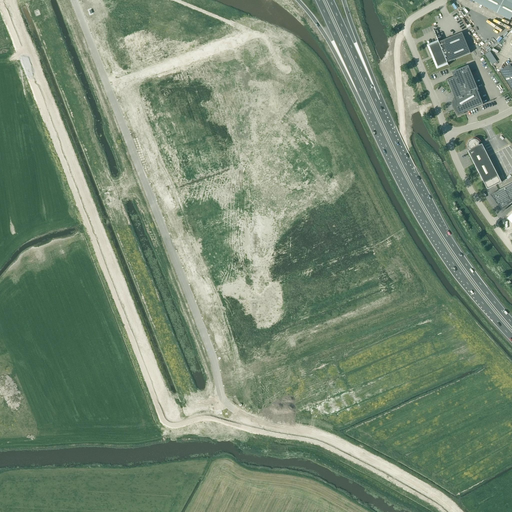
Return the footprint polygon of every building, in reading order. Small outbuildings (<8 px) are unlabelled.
[(511,0),(470,0),(510,20),(511,16),(511,0)] [(438,67),(470,53),(462,33),(429,46),(438,67)] [(481,50),(473,53),(475,58),(484,55),(481,50)] [(490,51),(485,54),(492,64),(497,61),(490,51)] [(511,67),(510,65),(499,72),(511,90),(511,67)] [(483,104),(478,91),(478,90),(468,66),(452,72),(454,77),(447,80),(455,100),(455,101),(454,101),(454,102),(454,103),(454,104),(454,105),(454,106),(454,107),(455,107),(455,108),(454,109),(458,116),(464,114),(463,113),(484,105),(483,104)] [(480,145),(479,143),(480,143),(479,142),(479,141),(478,141),(478,140),(477,140),(476,140),(475,139),(474,139),(473,139),(472,140),(471,140),(470,140),(470,141),(469,141),(469,142),(468,143),(468,144),(468,145),(468,146),(468,147),(468,148),(469,148),(471,150),(468,151),(488,190),(502,182),(482,144),(480,145)] [(511,202),(511,183),(490,195),(503,211),(511,202)]
